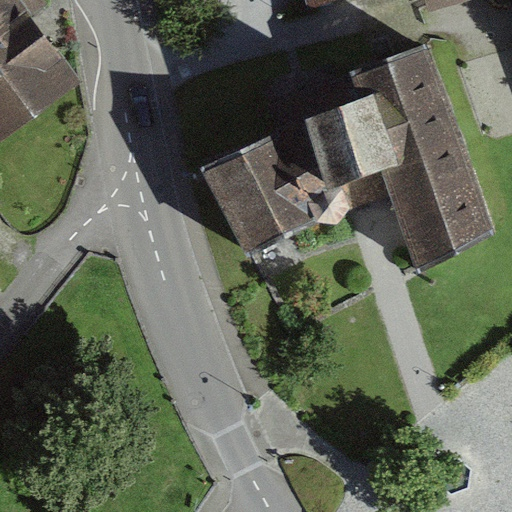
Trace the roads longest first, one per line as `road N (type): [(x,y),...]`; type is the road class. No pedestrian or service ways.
road 1 (unclassified): [(130,167),(164,293),(213,410),(272,511)]
road 2 (residential): [(130,167),(0,333)]
road 3 (unclassified): [(102,0),(130,167)]
